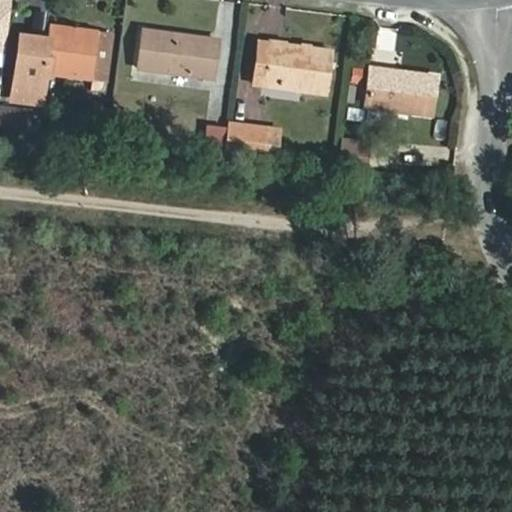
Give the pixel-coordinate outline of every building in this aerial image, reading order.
[(0,70),(1,71),(10,6),(0,5),(0,70)] [(38,73),(88,80),(94,36),(44,30),(41,44),(13,40),(6,97),(34,102),(38,73)] [(209,41),(140,32),(134,71),(211,80),(214,49),(208,49),(209,41)] [(94,36),(88,80),(97,81),(103,37),(94,36)] [(323,50),(259,43),(255,87),(318,94),(323,50)] [(430,78),(368,71),(363,109),(425,118),(430,78)] [(21,114),(0,112),(0,132),(19,134),(21,114)] [(29,115),(21,114),(19,134),(26,135),(29,115)] [(221,156),(240,158),(244,127),(225,125),(221,156)] [(335,167),(363,170),(364,141),(338,138),(335,167)]
